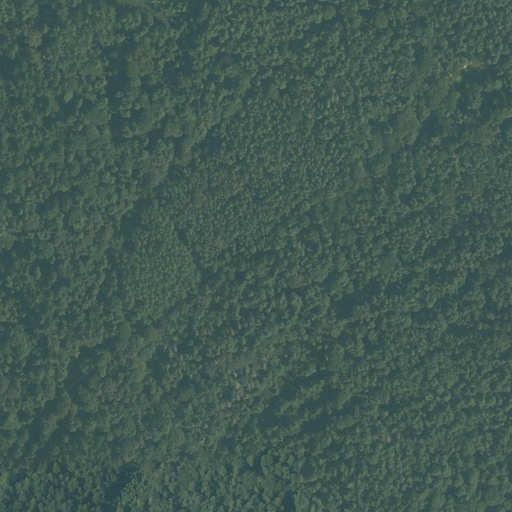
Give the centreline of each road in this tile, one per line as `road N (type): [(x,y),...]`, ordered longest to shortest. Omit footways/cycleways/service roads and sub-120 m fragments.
road 1 (track): [(333,511),(210,452),(144,395),(118,294),(107,199),(72,127),(203,0)]
road 2 (track): [(476,58),(0,444)]
road 3 (unknown): [(341,0),(112,220)]
road 4 (track): [(72,127),(15,0)]
